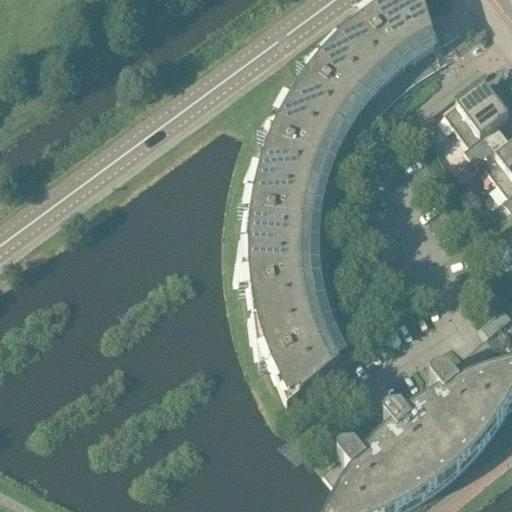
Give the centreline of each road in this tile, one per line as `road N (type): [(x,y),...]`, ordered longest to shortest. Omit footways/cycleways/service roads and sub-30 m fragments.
road 1 (residential): [(299,447),(457,336),(391,184),(388,146),(396,127),(508,48)]
road 2 (tertiary): [(0,246),(334,0)]
